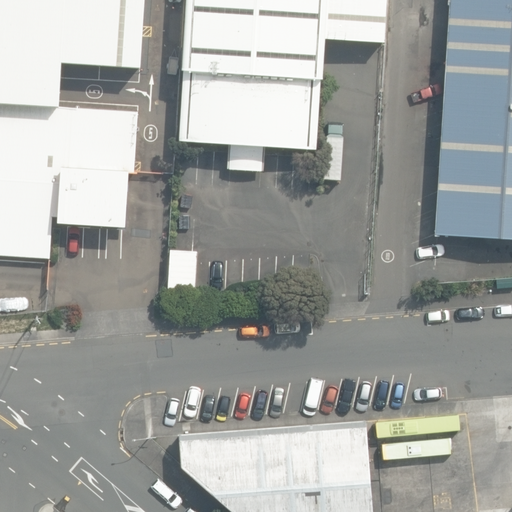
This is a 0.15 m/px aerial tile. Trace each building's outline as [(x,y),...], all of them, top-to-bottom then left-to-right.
[(147,0),(0,0),(0,254),(52,258),(54,216),(60,216),(59,223),(128,227),(132,173),(136,173),(139,111),(62,106),(64,63),(143,68),(147,0)] [(187,0),(179,140),(229,143),(228,169),(264,171),(266,146),(320,149),(327,39),(388,42),(390,0),(187,0)] [(511,239),(511,0),(449,0),(435,235),(511,239)] [(211,259),(199,258),(199,252),(171,250),(169,292),(197,293),(198,286),(210,286),(211,259)] [(375,511),(367,419),(182,434),(184,466),(235,511),(375,511)]
